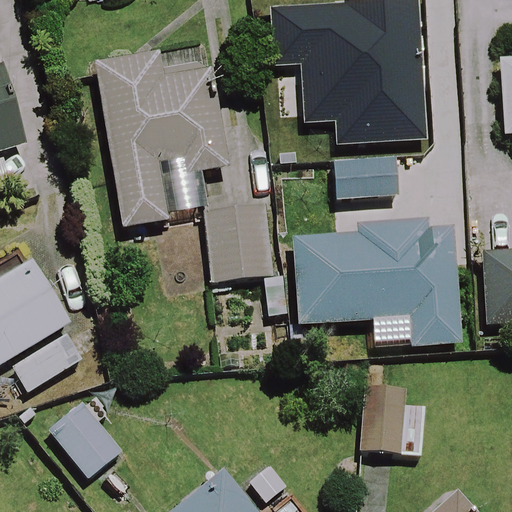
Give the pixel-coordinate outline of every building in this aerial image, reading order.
[(403,145),(412,212),(429,210),(434,252),(474,247),(445,21),(268,44),(280,133),(387,119),(390,147),(403,145)] [(161,83),(158,64),(90,76),(117,237),(189,225),(182,183),(222,176),(212,118),(204,119),(197,77),(161,83)] [(511,143),(511,68),(497,69),(500,144),(511,143)] [(0,157),(9,155),(0,122),(0,199),(7,197),(0,170),(0,157)] [(260,287),(251,216),(199,223),(209,294),(260,287)] [(511,261),(481,262),(484,331),(511,329),(511,261)] [(0,373),(65,336),(28,272),(0,288),(0,373)] [(69,375),(54,350),(8,377),(23,402),(69,375)] [(417,466),(421,416),(403,414),(406,384),(360,380),(353,461),(417,466)] [(116,461),(77,412),(44,439),(83,487),(116,461)] [(243,511),(218,479),(175,511),(243,511)] [(461,511),(450,499),(436,511),(461,511)]
